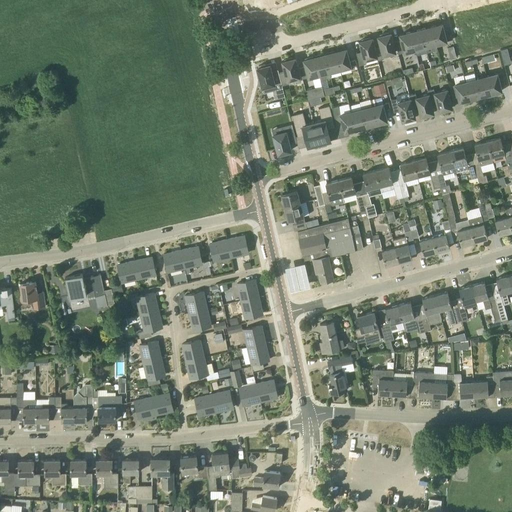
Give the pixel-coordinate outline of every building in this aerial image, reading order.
[(445,37),(442,24),(431,26),(436,44),(452,39),(451,35),(445,37)] [(425,46),(436,44),(431,26),(421,29),(425,46)] [(415,49),(425,46),(421,29),(410,32),(415,49)] [(404,52),(415,49),(410,32),(399,35),(401,40),(395,41),(398,53),(404,52)] [(395,51),(391,34),(391,33),(377,36),(378,37),(380,46),(378,47),(381,59),(384,59),(383,55),(396,51),(395,51)] [(375,48),(372,38),(373,38),(372,38),(359,41),(359,42),(360,42),(362,51),(356,53),(359,65),(365,63),(365,60),(377,56),(378,60),(381,59),(378,47),(375,48)] [(349,61),(346,49),(347,49),(346,48),(336,51),(340,69),(351,66),(351,65),(356,64),(355,60),(349,61)] [(329,72),(340,69),(336,51),(325,54),(329,72)] [(331,77),(329,72),(325,54),(314,57),(318,74),(320,79),(321,79),(321,80),(330,78),(330,77),(331,77)] [(318,74),(314,57),(303,60),(304,60),(308,77),(307,77),(308,77),(318,74)] [(299,76),(295,58),(282,61),(282,62),(285,71),(279,73),(282,85),(288,84),(287,80),(300,76),(299,76)] [(279,73),(278,69),(271,71),(270,64),(265,66),(265,64),(258,66),(258,67),(257,68),(264,93),(273,90),(275,99),(285,96),(282,85),(279,73)] [(491,93),(502,91),(498,78),(504,76),(503,72),(487,76),(491,93)] [(480,96),(491,93),(487,76),(476,79),(480,96)] [(470,99),(480,96),(476,79),(465,81),(470,99)] [(470,99),(465,81),(455,84),(449,86),(452,98),(458,97),(459,102),(470,99)] [(376,92),(385,90),(383,83),(374,85),(376,92)] [(320,97),(324,96),(323,91),(322,86),(305,90),(308,100),(314,98),(320,97)] [(434,102),(430,89),(427,90),(428,94),(416,97),(415,93),(409,95),(412,107),(418,106),(421,115),(420,115),(420,116),(434,112),(433,112),(431,102),(434,102)] [(434,92),(433,89),(430,89),(434,102),(437,101),(439,110),(439,111),(452,108),(452,107),(447,90),(447,89),(434,92)] [(412,107),(409,95),(408,92),(396,95),(397,98),(391,100),(394,112),(400,110),(402,120),(402,121),(415,117),(412,107)] [(390,107),(389,102),(383,104),(383,103),(372,106),(377,123),(387,120),(384,108),(390,107)] [(343,127),(344,131),(344,132),(355,129),(350,111),(349,105),(349,103),(332,107),(337,129),(343,127)] [(321,120),(313,122),(319,142),(330,139),(327,128),(334,126),(329,105),(318,107),(321,120)] [(366,126),(377,123),(372,106),(361,109),(366,126)] [(355,129),(366,126),(361,109),(350,111),(355,129)] [(307,145),(319,142),(313,122),(306,124),(302,112),(292,114),(297,136),(304,134),(307,145)] [(290,147),(289,145),(289,144),(297,142),(292,124),(279,127),(281,133),(273,134),(278,154),(280,153),(280,155),(286,153),(286,152),(291,151),(290,147)] [(502,145),(500,137),(487,141),(492,156),(504,153),(507,166),(503,167),(504,169),(505,176),(511,174),(511,158),(508,143),(502,145)] [(483,176),(481,166),(493,162),(492,157),(492,156),(487,141),(475,144),(480,164),(474,165),(477,177),(479,184),(488,182),(486,175),(483,176)] [(468,167),(463,147),(450,150),(456,172),(468,169),(471,179),(473,179),(477,177),(474,165),(468,167)] [(446,186),(443,176),(456,172),(450,150),(437,154),(443,173),(437,175),(440,187),(443,195),(449,193),(451,192),(449,185),(446,186)] [(413,160),(417,176),(429,172),(426,157),(413,160)] [(417,176),(413,160),(400,163),(404,179),(417,176)] [(393,186),(388,166),(376,170),(381,191),(394,188),(396,199),(398,198),(402,197),(400,185),(393,186)] [(376,170),(363,173),(367,189),(373,188),(375,195),(382,193),(381,191),(376,170)] [(437,175),(430,176),(431,179),(434,189),(440,187),(437,175)] [(344,202),(343,195),(355,192),(351,176),(338,179),(344,202)] [(328,190),(322,192),(325,204),(331,203),(332,205),(344,202),(338,179),(326,183),(328,190)] [(403,197),(408,196),(409,196),(406,183),(400,185),(402,197),(403,197)] [(320,184),(314,186),(316,194),(315,194),(317,201),(318,205),(319,206),(325,204),(322,192),(320,184)] [(284,207),(300,203),(297,190),(281,194),(284,207)] [(368,193),(362,194),(367,213),(368,217),(377,215),(374,203),(371,204),(369,196),(368,193)] [(456,224),(454,219),(456,218),(449,193),(443,195),(448,214),(449,220),(448,221),(450,228),(456,227),(461,245),(474,241),(469,220),(456,224)] [(362,194),(356,196),(357,198),(361,214),(367,213),(362,194)] [(441,198),(432,201),(435,209),(443,207),(441,198)] [(484,204),(483,202),(478,203),(481,215),(468,218),(469,220),(474,241),(487,238),(484,223),(489,222),(488,218),(484,204)] [(490,202),(484,204),(488,218),(494,216),(492,208),(492,209),(490,202)] [(288,220),(303,216),(300,203),(284,207),(288,220)] [(499,235),(511,231),(508,216),(495,220),(499,235)] [(307,228),(305,222),(293,225),(294,231),(297,230),(303,253),(303,254),(304,258),(308,261),(313,260),(328,257),(363,249),(358,225),(350,226),(349,221),(348,218),(307,228)] [(444,230),(450,228),(448,221),(442,222),(444,230)] [(419,236),(416,228),(410,229),(413,238),(419,236)] [(413,238),(410,229),(404,231),(405,237),(393,240),(395,246),(399,261),(412,258),(408,245),(414,243),(413,238)] [(436,251),(450,248),(446,233),(432,237),(436,251)] [(231,257),(248,253),(244,235),(227,239),(231,257)] [(423,255),(436,251),(432,237),(420,240),(423,255)] [(381,247),(379,238),(373,240),(375,248),(381,247)] [(214,261),(231,257),(227,239),(210,243),(214,261)] [(185,267),(202,263),(198,246),(181,250),(185,267)] [(385,265),(399,261),(395,246),(381,250),(385,265)] [(168,271),(185,267),(181,250),(163,254),(167,268),(165,268),(165,272),(168,271)] [(139,278),(156,274),(152,257),(135,261),(139,278)] [(328,257),(313,260),(315,267),(317,267),(321,282),(333,279),(328,257)] [(306,260),(286,266),(293,290),(312,285),(306,260)] [(121,282),(139,278),(135,261),(117,265),(121,282)] [(83,278),(82,274),(65,277),(69,299),(87,295),(85,287),(92,285),(95,296),(105,294),(101,274),(83,278)] [(501,298),(495,300),(501,320),(507,318),(503,304),(509,302),(506,292),(511,290),(511,288),(509,275),(496,278),(500,294),(501,298)] [(241,300),(258,296),(254,279),(237,283),(241,300)] [(36,293),(35,281),(20,283),(22,300),(28,299),(35,309),(38,307),(45,307),(43,292),(36,293)] [(501,320),(495,300),(489,301),(488,297),(484,281),(471,285),(477,305),(476,300),(483,298),(485,309),(491,308),(492,313),(493,313),(495,322),(501,320)] [(465,308),(477,305),(471,285),(459,288),(461,298),(456,300),(462,321),(468,319),(465,308)] [(0,288),(0,303),(6,303),(7,317),(15,316),(11,287),(0,288)] [(105,294),(107,305),(108,304),(115,303),(111,288),(104,290),(105,294)] [(204,297),(203,291),(185,295),(189,312),(207,308),(206,306),(204,297)] [(435,295),(439,310),(445,308),(449,324),(462,321),(456,300),(450,301),(447,291),(435,295)] [(141,314),(158,310),(154,293),(137,297),(141,314)] [(427,318),(422,320),(425,331),(431,329),(429,324),(441,320),(440,319),(441,319),(439,310),(435,295),(422,298),(426,314),(427,318)] [(245,318),(262,314),(258,296),(241,300),(245,318)] [(410,301),(398,305),(402,320),(409,318),(412,329),(418,328),(419,332),(425,331),(422,320),(415,321),(414,316),(410,301)] [(394,351),(391,340),(393,339),(391,330),(397,328),(395,321),(402,320),(398,305),(385,308),(389,322),(381,324),(385,341),(386,341),(389,351),(394,351)] [(193,330),(211,326),(207,308),(189,312),(193,330)] [(145,331),(162,327),(158,310),(141,314),(145,331)] [(363,330),(378,326),(374,311),(366,313),(358,315),(361,328),(354,330),(357,343),(365,341),(363,330)] [(237,317),(229,319),(231,325),(238,323),(237,317)] [(126,319),(120,320),(122,328),(128,326),(126,319)] [(322,352),(338,349),(333,321),(320,324),(323,341),(320,342),(322,352)] [(228,334),(242,331),(241,325),(227,328),(228,334)] [(248,347),(265,343),(261,325),(244,329),(248,347)] [(114,335),(116,342),(123,340),(122,333),(114,335)] [(186,361),(204,357),(200,339),(182,344),(186,361)] [(143,362),(161,358),(157,340),(139,345),(143,362)] [(415,340),(409,341),(410,348),(417,346),(415,340)] [(251,364),(269,360),(265,343),(248,347),(248,350),(242,351),(245,364),(251,363),(251,364)] [(54,355),(55,363),(63,361),(61,354),(54,355)] [(339,356),(340,359),(328,361),(329,368),(330,368),(331,373),(330,374),(332,384),(329,384),(329,386),(331,393),(346,390),(341,365),(352,363),(350,354),(339,356)] [(190,378),(208,374),(204,357),(186,361),(190,378)] [(147,379),(165,375),(161,358),(143,362),(147,379)] [(234,387),(242,385),(239,369),(230,371),(231,377),(233,386),(234,387)] [(392,394),(393,373),(393,371),(373,370),(372,386),(378,387),(378,394),(392,394)] [(503,394),(511,393),(511,370),(493,372),(493,375),(494,397),(503,396),(503,394)] [(432,397),(434,373),(414,372),(413,374),(412,397),(421,398),(421,396),(432,397)] [(412,397),(413,374),(393,373),(392,394),(403,395),(403,397),(412,397)] [(453,382),(453,374),(434,373),(432,397),(444,397),(443,399),(453,400),(453,382)] [(486,380),(473,381),(474,396),(486,395),(486,397),(494,397),(493,375),(486,376),(486,380)] [(227,387),(233,386),(231,377),(225,379),(227,387)] [(256,384),(260,401),(278,397),(274,379),(256,384)] [(473,381),(458,382),(453,382),(453,400),(463,399),(463,397),(474,396),(473,381)] [(23,399),(23,396),(23,384),(17,384),(17,396),(17,407),(23,407),(23,421),(36,421),(36,399),(23,399)] [(74,421),(87,421),(87,415),(93,415),(93,397),(93,384),(85,384),(85,396),(83,396),(78,391),(74,396),(74,406),(74,421)] [(243,405),(260,401),(256,384),(239,388),(243,405)] [(99,420),(116,420),(116,407),(122,407),(122,395),(115,395),(107,396),(107,389),(98,389),(98,396),(98,397),(93,397),(93,415),(99,415),(99,420)] [(216,411),(233,407),(229,390),(212,394),(216,411)] [(156,414),(173,410),(169,393),(152,397),(156,414)] [(199,415),(216,411),(212,394),(195,398),(199,415)] [(0,421),(11,421),(11,407),(17,407),(17,396),(11,396),(11,397),(11,405),(0,404),(0,421)] [(36,421),(49,421),(49,407),(55,407),(55,396),(49,396),(49,399),(36,399),(36,421)] [(74,421),(74,406),(67,406),(67,403),(61,403),(61,396),(55,396),(55,407),(61,407),(61,421),(74,421)] [(139,418),(156,414),(152,397),(134,401),(139,418)] [(232,469),(239,468),(239,464),(238,458),(228,460),(227,452),(212,453),(213,465),(207,466),(208,478),(210,490),(217,490),(216,476),(219,476),(218,468),(230,467),(229,469),(232,469)] [(197,467),(196,455),(195,455),(195,456),(191,457),(191,456),(181,457),(182,472),(193,471),(194,480),(208,478),(207,466),(197,467)] [(138,473),(138,458),(123,458),(123,483),(130,483),(130,472),(138,473)] [(169,473),(169,458),(168,458),(169,460),(161,460),(161,458),(151,458),(151,474),(162,474),(162,489),(174,489),(174,473),(169,473)] [(60,473),(60,459),(45,460),(45,475),(52,475),(52,484),(67,484),(66,473),(60,473)] [(86,473),(86,459),(71,459),(71,475),(78,474),(78,485),(92,484),(92,473),(86,473)] [(112,473),(112,459),(97,459),(97,474),(104,474),(104,488),(118,488),(118,473),(112,473)] [(9,473),(9,460),(0,460),(0,473),(1,474),(1,481),(5,481),(5,491),(15,491),(15,488),(14,473),(9,473)] [(34,473),(34,460),(18,460),(19,475),(26,475),(26,485),(40,485),(40,473),(34,473)] [(239,469),(239,468),(232,469),(232,477),(240,476),(252,475),(251,468),(247,468),(239,469)] [(278,487),(280,472),(264,470),(263,478),(254,477),(254,484),(263,485),(263,486),(278,487)] [(144,503),(144,486),(128,486),(128,498),(136,498),(136,503),(144,503)] [(152,499),(152,486),(144,486),(144,503),(152,503),(152,499)] [(231,510),(242,510),(243,493),(231,492),(231,510)] [(274,511),(277,498),(263,495),(261,503),(252,502),(250,508),(260,510),(260,511),(268,511),(268,510),(274,511)]
